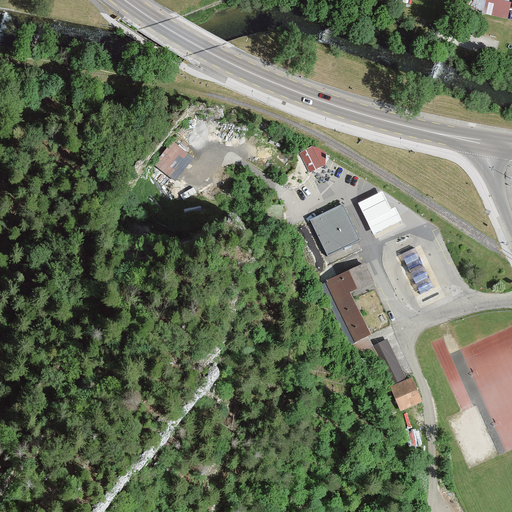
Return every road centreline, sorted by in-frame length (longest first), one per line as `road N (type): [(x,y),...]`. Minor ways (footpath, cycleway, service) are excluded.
road 1 (primary): [(491,143),(377,119),(285,87),(127,0)]
road 2 (residential): [(511,298),(406,329),(431,428),(430,511)]
road 3 (unknown): [(368,240),(419,218),(476,304)]
